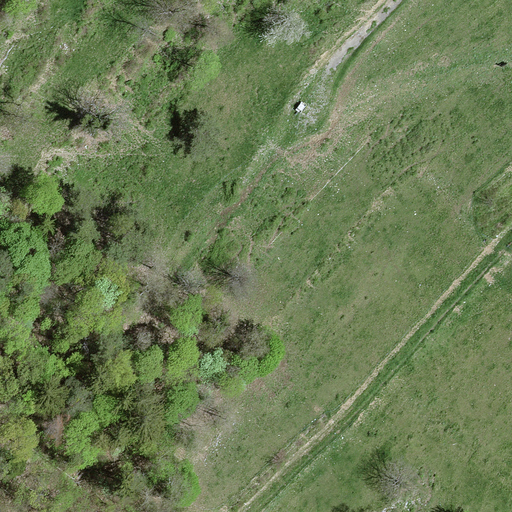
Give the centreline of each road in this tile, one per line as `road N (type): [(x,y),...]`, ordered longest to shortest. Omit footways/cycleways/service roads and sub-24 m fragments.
road 1 (track): [(391,0),(316,75),(310,91),(318,104),(511,50)]
road 2 (track): [(511,221),(300,459)]
